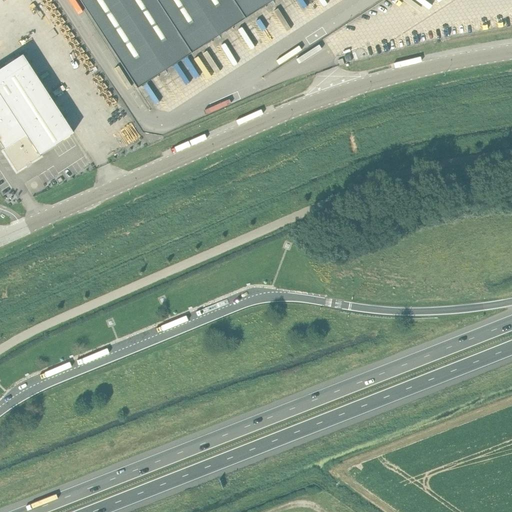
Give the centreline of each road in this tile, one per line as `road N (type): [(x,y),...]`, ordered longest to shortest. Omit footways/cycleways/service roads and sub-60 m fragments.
road 1 (unclassified): [(0,349),(346,188),(429,160),(511,145)]
road 2 (unclassified): [(0,238),(339,93),(511,51)]
road 3 (motorway): [(511,321),(29,511)]
road 4 (motorway): [(91,511),(511,347)]
road 5 (unknown): [(323,24),(352,40),(369,38),(495,0)]
